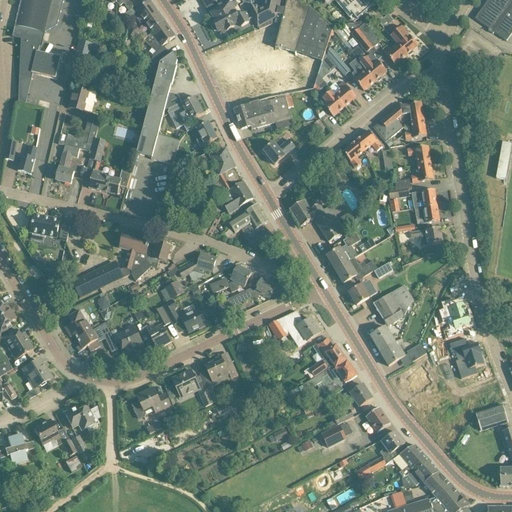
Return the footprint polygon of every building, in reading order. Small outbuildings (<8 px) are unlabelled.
[(64,0),(21,0),(16,24),(12,38),(21,40),(20,41),(18,101),(18,103),(26,104),(32,79),(40,45),(42,45),(42,44),(41,44),(44,32),(45,33),(57,26),(64,0)] [(129,11),(132,9),(137,5),(134,2),(135,0),(117,0),(117,3),(120,7),(124,4),(129,11)] [(280,8),(282,0),(263,0),(261,6),(259,9),(257,6),(248,11),(249,12),(246,14),(245,13),(245,14),(240,6),(243,5),(240,0),(234,0),(230,2),(229,1),(218,7),(219,10),(212,14),(216,23),(214,24),(218,33),(219,32),(221,36),(234,28),(233,25),(239,22),(242,27),(249,23),(248,21),(253,18),(259,28),(260,30),(274,23),(277,15),(278,8),(280,8)] [(284,16),(276,48),(323,62),(334,29),(299,0),(287,0),(285,10),(280,8),(278,8),(277,15),(284,16)] [(323,0),(328,6),(334,1),(354,24),(358,20),(363,16),(366,19),(376,10),(373,7),(376,5),(371,0),(323,0)] [(511,0),(489,0),(476,20),(489,30),(488,32),(492,35),(494,33),(507,42),(511,36),(511,22),(510,22),(511,19),(511,0)] [(152,32),(165,22),(150,1),(137,11),(141,16),(138,18),(141,23),(144,21),(152,32)] [(97,8),(88,6),(84,25),(92,27),(97,8)] [(121,18),(131,23),(136,13),(132,9),(129,11),(130,11),(121,18)] [(371,21),(377,20),(378,20),(384,19),(378,13),(370,20),(371,21)] [(163,47),(176,37),(165,22),(152,32),(153,33),(158,40),(149,46),(156,53),(154,55),(150,74),(157,75),(160,64),(171,56),(163,47)] [(381,42),(366,24),(365,22),(354,24),(359,30),(374,48),(381,42)] [(405,29),(404,30),(402,28),(391,37),(397,45),(407,56),(410,57),(413,54),(413,51),(418,47),(409,35),(408,34),(409,33),(405,29)] [(144,41),(148,37),(137,29),(132,36),(142,44),(144,41)] [(368,53),(374,48),(359,30),(353,35),(368,53)] [(144,41),(149,46),(158,40),(153,33),(148,37),(144,41)] [(95,62),(97,54),(99,45),(80,40),(75,57),(82,59),(82,60),(84,61),(84,60),(89,61),(89,60),(95,62)] [(395,66),(407,56),(397,45),(391,50),(388,46),(383,51),(395,66)] [(372,54),(367,58),(358,47),(352,53),(362,66),(376,82),(379,83),(382,80),(382,77),(387,73),(372,54)] [(345,76),(350,72),(329,48),(327,56),(330,59),(345,76)] [(37,52),(32,73),(57,79),(62,57),(37,52)] [(159,136),(164,114),(178,62),(173,54),(171,56),(160,64),(157,75),(139,145),(137,154),(152,158),(151,160),(174,166),(176,158),(180,142),(159,136)] [(364,92),(376,82),(362,66),(356,72),(357,73),(352,77),(364,92)] [(107,96),(112,81),(111,81),(112,75),(108,74),(104,73),(102,72),(96,92),(106,95),(106,96),(107,96)] [(107,96),(112,98),(113,97),(122,100),(125,90),(120,88),(122,84),(112,81),(107,96)] [(356,98),(350,90),(344,83),(339,87),(342,91),(335,96),(345,108),(356,98)] [(89,93),(84,92),(75,89),(70,108),(83,112),(89,93)] [(287,128),(294,126),(289,109),(294,108),(292,97),(285,99),(285,96),(278,97),(234,110),(241,130),(251,127),(252,130),(276,123),(278,131),(287,128)] [(333,117),(345,108),(335,96),(329,102),(326,98),(321,102),(333,117)] [(184,125),(188,133),(195,129),(192,122),(205,115),(196,98),(168,112),(177,129),(184,125)] [(412,122),(424,121),(421,104),(401,107),(380,124),(379,124),(374,129),(385,143),(389,140),(403,129),(397,121),(402,116),(410,115),(412,122)] [(87,120),(88,121),(100,124),(101,117),(89,114),(87,120)] [(92,153),(95,140),(100,124),(88,121),(83,139),(68,135),(68,137),(61,135),(59,145),(65,146),(57,181),(71,185),(75,171),(69,170),(72,158),(78,159),(80,150),(92,153)] [(315,125),(320,133),(326,128),(320,121),(315,125)] [(414,139),(417,139),(427,137),(424,121),(412,122),(413,133),(405,134),(406,140),(414,139)] [(201,148),(209,144),(218,140),(209,123),(197,130),(202,139),(197,141),(201,148)] [(383,148),(376,139),(370,132),(356,142),(364,152),(373,146),(378,152),(383,148)] [(90,161),(101,163),(106,143),(95,140),(92,153),(90,161)] [(17,143),(9,141),(5,160),(14,162),(17,143)] [(274,143),(271,146),(264,152),(275,166),(286,157),(285,157),(295,148),(289,141),(279,149),(274,143)] [(356,159),(364,152),(356,142),(343,153),(351,163),(352,163),(357,169),(362,165),(356,159)] [(506,181),(511,147),(511,144),(503,143),(496,179),(506,181)] [(35,159),(37,149),(31,147),(28,157),(23,156),(18,172),(31,175),(36,159),(35,159)] [(419,166),(431,164),(428,147),(416,149),(416,150),(408,151),(409,157),(417,156),(419,166)] [(235,168),(226,151),(222,153),(221,150),(210,156),(209,154),(195,161),(199,169),(212,162),(217,170),(211,172),(215,180),(234,169),(235,168)] [(393,170),(391,155),(390,151),(382,152),(385,171),(393,170)] [(176,158),(174,166),(177,167),(184,161),(176,158)] [(413,184),(424,182),(433,181),(431,164),(419,166),(420,176),(412,178),(413,184)] [(229,215),(254,200),(244,183),(243,183),(234,169),(215,180),(201,187),(194,192),(198,199),(221,186),(226,194),(229,199),(222,203),(229,215)] [(102,175),(103,173),(94,170),(92,179),(89,189),(118,196),(120,187),(127,189),(132,173),(123,171),(121,180),(102,175)] [(411,189),(410,180),(400,182),(399,170),(394,170),(397,191),(409,189),(411,189)] [(390,200),(410,198),(409,189),(397,191),(389,192),(390,200)] [(417,210),(437,207),(435,191),(422,193),(412,195),(415,210),(417,210)] [(391,201),(392,213),(400,212),(399,200),(391,201)] [(305,201),(290,210),(301,228),(314,220),(329,243),(342,235),(333,220),(338,218),(331,207),(324,211),(320,205),(319,206),(311,211),(305,201)] [(253,233),(269,223),(258,206),(245,214),(229,224),(235,234),(249,225),(253,233)] [(427,225),(430,224),(440,222),(437,207),(417,210),(418,220),(419,226),(427,224),(427,225)] [(60,221),(35,216),(34,222),(31,221),(30,227),(32,228),(31,234),(57,239),(60,221)] [(394,226),(387,231),(391,237),(396,234),(394,226)] [(422,248),(433,246),(443,244),(441,229),(412,234),(413,239),(420,238),(422,248)] [(120,271),(124,279),(132,275),(150,258),(151,256),(146,254),(150,240),(125,233),(121,249),(129,251),(124,268),(120,271)] [(357,233),(344,241),(348,249),(361,241),(357,233)] [(259,237),(250,243),(254,250),(263,244),(259,237)] [(357,258),(376,246),(372,240),(353,252),(357,258)] [(166,263),(168,257),(171,247),(158,243),(154,257),(151,256),(150,258),(132,275),(137,282),(152,267),(158,269),(160,261),(166,263)] [(433,248),(423,250),(424,257),(434,255),(433,248)] [(349,263),(349,262),(341,249),(328,257),(336,271),(349,263)] [(213,272),(214,269),(216,259),(202,255),(198,268),(195,263),(179,272),(183,279),(195,273),(206,276),(207,271),(213,272)] [(373,262),(366,266),(364,263),(360,266),(355,259),(349,263),(336,271),(344,284),(357,276),(356,275),(361,272),(365,277),(378,270),(373,262)] [(388,265),(376,272),(379,278),(391,272),(388,265)] [(245,287),(247,282),(252,273),(238,266),(230,280),(234,282),(230,286),(227,279),(211,286),(214,294),(229,288),(232,293),(237,291),(240,285),(245,287)] [(124,279),(120,271),(118,268),(108,273),(105,268),(73,284),(80,298),(100,288),(101,290),(124,279)] [(170,277),(179,272),(176,268),(168,273),(170,277)] [(222,312),(233,307),(253,297),(257,300),(260,294),(270,299),(272,295),(272,296),(273,295),(272,294),(276,286),(262,279),(261,281),(256,278),(250,290),(229,299),(219,305),(222,312)] [(179,283),(167,289),(173,300),(184,294),(179,283)] [(357,306),(366,301),(369,299),(369,298),(377,294),(373,288),(365,292),(362,286),(349,293),(357,306)] [(388,327),(396,322),(405,316),(413,301),(404,286),(374,304),(388,327)] [(198,287),(192,291),(195,298),(201,295),(198,287)] [(99,301),(98,304),(100,308),(108,303),(105,297),(99,301)] [(453,300),(442,304),(447,321),(468,314),(464,304),(455,307),(453,300)] [(164,307),(172,323),(174,326),(181,323),(174,310),(178,308),(174,301),(164,307)] [(0,304),(0,303),(0,334),(0,335),(7,331),(4,326),(15,319),(10,311),(8,312),(5,308),(3,309),(0,304)] [(166,327),(172,323),(164,307),(157,311),(166,327)] [(109,308),(101,313),(105,321),(109,319),(111,313),(109,308)] [(145,309),(135,315),(139,322),(149,316),(145,309)] [(182,319),(189,334),(199,330),(200,331),(206,328),(205,327),(207,326),(200,310),(182,319)] [(87,322),(86,322),(79,311),(69,317),(73,324),(69,326),(70,328),(67,330),(71,338),(75,335),(78,341),(93,332),(102,326),(99,323),(91,328),(87,322)] [(468,314),(447,321),(453,339),(465,335),(462,328),(472,325),(468,314)] [(311,319),(298,328),(291,316),(283,320),(288,329),(290,333),(298,328),(307,342),(321,334),(311,319)] [(288,329),(283,320),(262,332),(267,341),(288,329)] [(148,340),(143,329),(140,325),(138,327),(145,342),(148,340)] [(173,342),(168,334),(167,334),(162,325),(156,329),(154,326),(149,328),(148,326),(143,329),(148,340),(150,344),(153,342),(158,351),(173,342)] [(144,346),(140,337),(134,326),(128,329),(129,331),(117,337),(123,350),(125,349),(126,353),(134,350),(134,349),(136,348),(137,350),(144,346)] [(396,344),(395,343),(386,328),(371,337),(380,353),(396,344)] [(16,361),(25,355),(34,350),(24,333),(20,336),(16,330),(2,339),(16,361)] [(115,341),(111,333),(110,333),(109,330),(103,332),(105,335),(104,336),(107,343),(115,341)] [(98,341),(93,332),(78,341),(81,346),(77,348),(80,352),(88,348),(91,353),(101,346),(98,341)] [(321,362),(309,370),(315,379),(327,371),(331,369),(333,372),(348,362),(336,346),(334,348),(327,338),(319,344),(313,348),(322,362),(321,362)] [(466,340),(454,343),(460,361),(481,355),(481,354),(478,344),(468,347),(466,340)] [(251,344),(238,343),(237,352),(249,354),(251,344)] [(389,367),(405,357),(399,347),(398,347),(396,344),(380,353),(389,367)] [(426,355),(425,352),(421,345),(407,353),(413,363),(426,355)] [(302,355),(285,364),(288,369),(305,360),(302,355)] [(481,355),(460,361),(466,379),(478,375),(475,368),(484,365),(481,355)] [(238,377),(236,372),(232,363),(226,366),(224,362),(222,363),(220,358),(212,361),(213,363),(205,366),(215,387),(232,379),(232,380),(238,377)] [(38,361),(23,370),(34,389),(51,379),(46,370),(44,371),(38,361)] [(298,386),(284,393),(288,402),(302,395),(307,392),(324,382),(323,379),(326,377),(331,385),(320,392),(324,397),(327,395),(330,400),(335,396),(344,391),(341,387),(357,377),(357,376),(348,362),(333,372),(331,369),(327,371),(315,379),(303,386),(299,388),(298,386)] [(0,370),(3,376),(10,372),(9,369),(0,367),(0,370)] [(191,371),(173,380),(175,385),(179,395),(181,398),(193,392),(195,395),(201,392),(191,371)] [(405,390),(412,399),(429,385),(418,371),(408,379),(413,384),(405,390)] [(17,397),(9,386),(7,382),(3,385),(5,388),(4,389),(11,401),(17,397)] [(473,395),(476,405),(496,398),(492,387),(483,391),(481,384),(469,387),(472,396),(473,395)] [(429,385),(412,399),(419,407),(426,401),(431,407),(440,399),(429,385)] [(360,408),(373,400),(364,386),(352,394),(350,392),(342,397),(346,404),(354,399),(360,408)] [(171,387),(166,390),(170,399),(175,397),(171,387)] [(26,394),(29,400),(40,394),(37,388),(26,394)] [(172,407),(170,404),(166,395),(158,399),(154,389),(137,397),(140,403),(133,406),(140,421),(145,418),(146,414),(145,411),(153,407),(157,414),(172,407)] [(206,408),(214,404),(207,390),(200,394),(206,408)] [(460,401),(457,395),(452,398),(455,404),(460,401)] [(238,398),(215,410),(219,417),(242,405),(238,398)] [(315,405),(304,410),(306,416),(318,410),(315,405)] [(482,432),(499,426),(508,423),(503,406),(476,414),(482,432)] [(71,410),(64,414),(68,423),(72,429),(78,426),(81,431),(86,429),(89,435),(99,430),(100,426),(97,421),(100,419),(97,407),(89,411),(87,407),(78,412),(77,409),(72,412),(71,410)] [(258,417),(264,414),(261,408),(255,411),(258,417)] [(383,431),(391,425),(379,409),(366,418),(372,426),(371,427),(377,435),(383,431)] [(443,438),(459,425),(453,417),(453,416),(448,410),(439,417),(443,423),(436,429),(443,438)] [(330,423),(332,429),(354,419),(351,413),(336,420),(330,423)] [(173,425),(180,422),(177,415),(170,419),(173,425)] [(60,440),(54,430),(50,421),(34,430),(42,446),(55,439),(56,441),(60,440)] [(159,422),(147,428),(150,435),(163,430),(159,422)] [(346,438),(340,426),(322,435),(329,449),(347,440),(346,438)] [(277,441),(288,436),(285,429),(269,438),(271,443),(276,440),(277,441)] [(511,462),(511,468),(500,469),(501,478),(501,488),(511,487),(511,429),(510,430),(505,432),(503,433),(509,452),(511,462)] [(384,457),(367,466),(372,474),(372,475),(382,468),(386,466),(393,461),(398,457),(395,452),(405,445),(405,444),(396,433),(388,439),(382,443),(386,449),(381,453),(384,457)] [(33,442),(25,444),(24,445),(21,435),(8,439),(10,449),(0,451),(0,459),(10,457),(12,467),(27,462),(25,453),(27,452),(35,449),(33,442)] [(212,436),(206,439),(206,438),(202,441),(202,442),(200,443),(201,446),(204,445),(205,446),(209,444),(208,443),(214,439),(212,436)] [(89,458),(86,451),(79,437),(71,441),(79,455),(79,456),(78,456),(81,462),(89,458)] [(69,457),(76,453),(69,440),(62,444),(69,457)] [(311,441),(302,446),(305,452),(314,448),(311,441)] [(289,442),(281,446),(284,451),(292,447),(289,442)] [(401,455),(399,456),(408,466),(400,474),(403,479),(408,477),(415,474),(430,462),(427,459),(415,446),(412,448),(409,450),(401,455)] [(415,474),(408,477),(417,486),(422,482),(424,485),(439,473),(430,462),(415,474)] [(439,473),(424,485),(432,495),(445,483),(446,484),(448,482),(439,473)] [(372,474),(364,478),(366,482),(374,478),(372,475),(372,474)] [(428,499),(388,511),(460,511),(469,507),(458,494),(454,489),(448,482),(446,484),(445,483),(432,495),(435,499),(429,501),(430,503),(429,503),(428,499)] [(414,500),(411,492),(403,494),(406,503),(414,500)]
